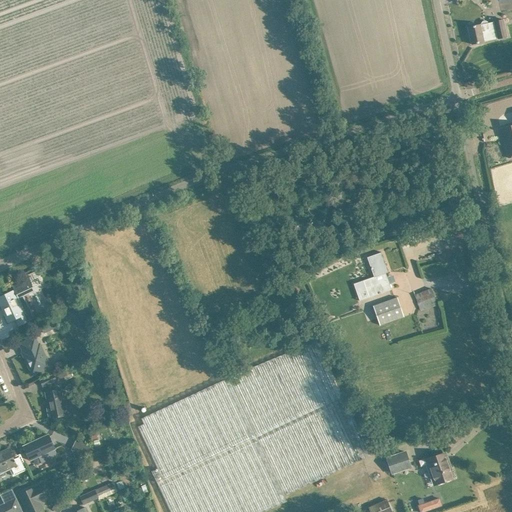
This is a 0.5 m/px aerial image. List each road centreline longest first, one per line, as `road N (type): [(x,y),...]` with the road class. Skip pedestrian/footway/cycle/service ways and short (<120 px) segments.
road 1 (unclassified): [(0,263),(221,171),(457,98)]
road 2 (unclassified): [(511,337),(457,98)]
